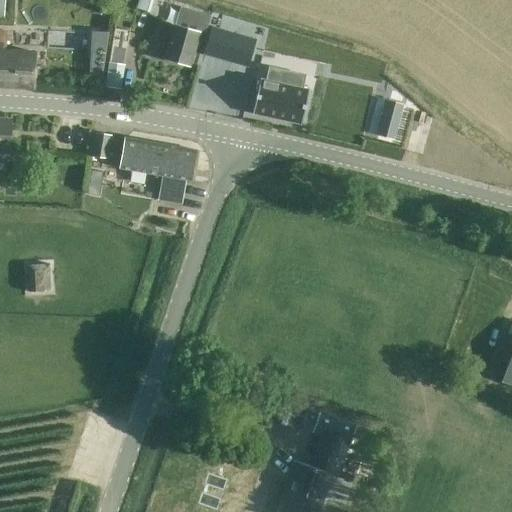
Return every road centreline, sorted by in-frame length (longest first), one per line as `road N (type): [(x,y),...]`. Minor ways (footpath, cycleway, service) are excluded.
road 1 (unclassified): [(111,511),(237,140)]
road 2 (unclassified): [(511,201),(237,140)]
road 3 (unclassified): [(237,140),(0,106)]
